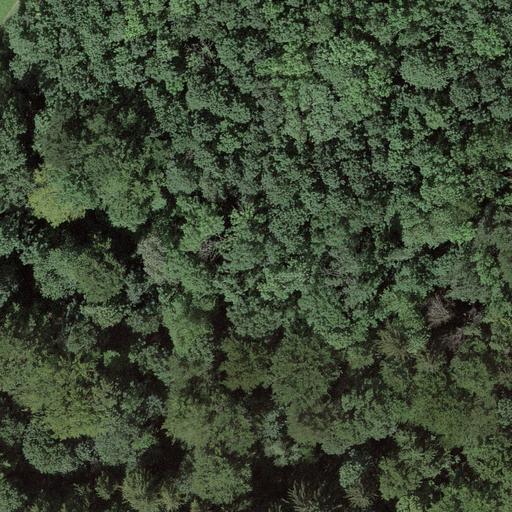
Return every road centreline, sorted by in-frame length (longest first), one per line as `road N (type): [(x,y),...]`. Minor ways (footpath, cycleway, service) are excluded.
road 1 (track): [(452,511),(472,440),(511,358)]
road 2 (track): [(46,0),(12,61),(0,111)]
